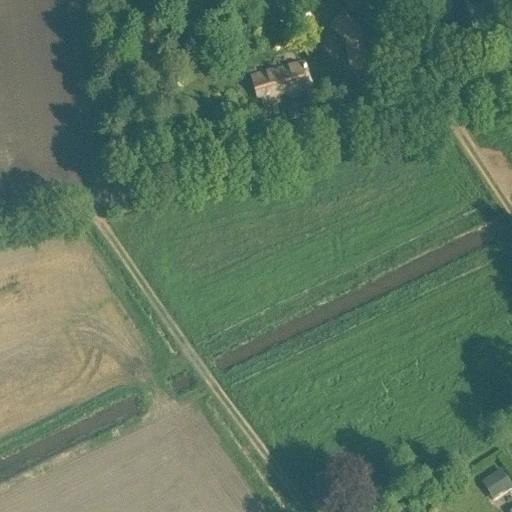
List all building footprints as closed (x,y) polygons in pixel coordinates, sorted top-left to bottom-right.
[(337,0),(344,9),(350,16),(365,5),(360,0),(337,0)] [(420,0),(430,34),(451,28),(456,46),(489,37),(478,0),(420,0)] [(365,34),(342,15),(329,32),(345,45),(349,78),(368,75),(368,64),(377,64),(377,41),(366,41),(365,34)] [(307,99),(314,97),(306,67),(250,83),(257,105),(262,103),(264,111),(280,106),(279,102),(287,100),(288,104),(302,100),(301,97),(306,95),(307,99)] [(493,504),(511,491),(511,490),(501,473),(482,486),(493,504)]
